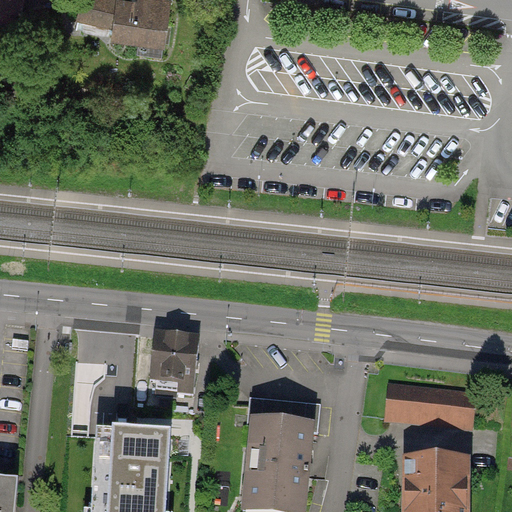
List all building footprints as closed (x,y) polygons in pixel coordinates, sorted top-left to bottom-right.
[(23,0),(0,0),(0,12),(21,15),(23,0)] [(166,45),(171,4),(137,0),(82,0),(80,19),(109,22),(107,37),(166,45)] [(27,80),(16,80),(15,94),(27,94),(27,80)] [(511,315),(502,314),(500,335),(511,335),(511,315)] [(123,385),(127,336),(87,332),(82,382),(123,385)] [(198,395),(203,346),(150,341),(145,390),(198,395)] [(67,411),(72,382),(60,380),(56,409),(67,411)] [(468,396),(388,388),(385,428),(464,435),(468,396)] [(318,434),(321,408),(250,401),(247,427),(318,434)] [(307,511),(313,438),(249,432),(241,511),(307,511)] [(188,511),(193,447),(140,444),(135,511),(188,511)] [(464,511),(465,470),(403,470),(402,511),(464,511)] [(15,511),(17,494),(0,492),(0,511),(15,511)]
